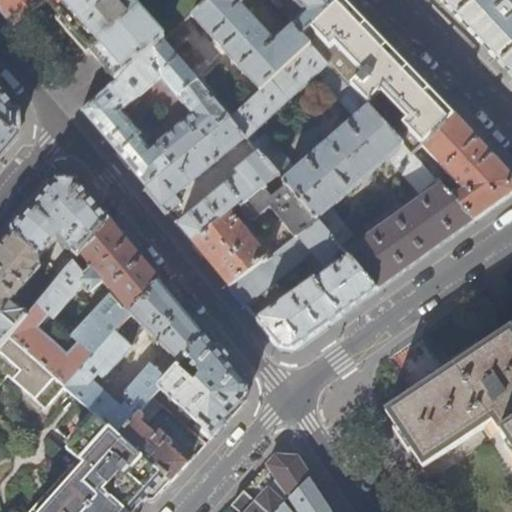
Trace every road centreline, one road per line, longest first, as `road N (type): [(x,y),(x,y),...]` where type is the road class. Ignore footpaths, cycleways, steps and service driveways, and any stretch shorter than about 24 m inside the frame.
road 1 (residential): [(65,126),(290,397)]
road 2 (residential): [(511,230),(290,397)]
road 3 (residential): [(394,0),(511,125)]
road 4 (residential): [(290,397),(186,511)]
road 5 (residential): [(290,397),(366,511)]
